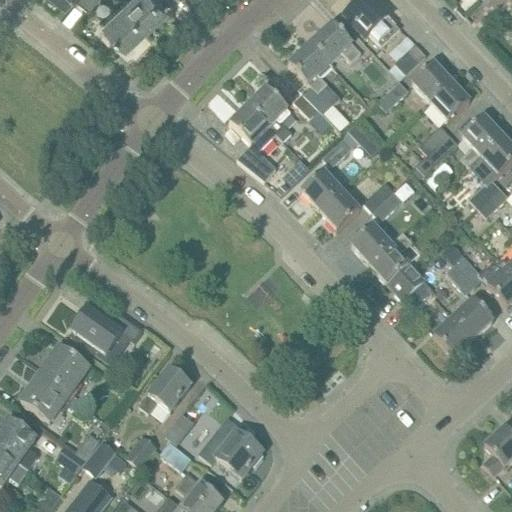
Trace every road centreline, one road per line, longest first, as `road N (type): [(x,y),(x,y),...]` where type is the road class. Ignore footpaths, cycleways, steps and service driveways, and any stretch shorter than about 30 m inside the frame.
road 1 (residential): [(394,359),(255,207),(152,122)]
road 2 (residential): [(305,453),(184,337),(61,243)]
road 3 (residential): [(152,122),(0,0)]
road 4 (residential): [(152,122),(269,0)]
road 5 (residential): [(61,243),(152,122)]
road 6 (unclassified): [(511,100),(417,0)]
road 7 (residential): [(305,453),(394,359)]
